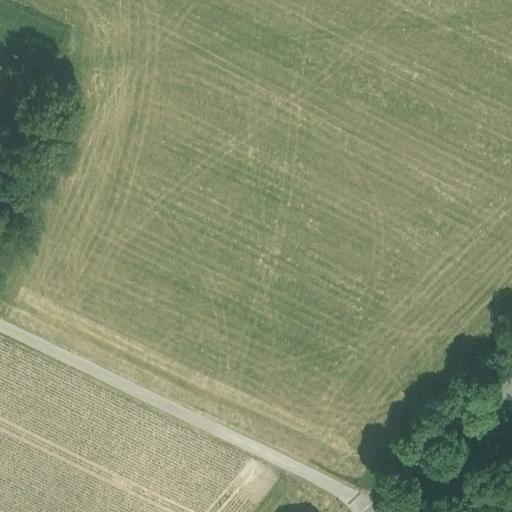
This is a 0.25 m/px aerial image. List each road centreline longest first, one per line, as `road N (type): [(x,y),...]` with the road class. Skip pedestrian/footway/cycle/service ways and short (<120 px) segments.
road 1 (track): [(0,325),(383,511)]
road 2 (primary): [(511,395),(384,511)]
